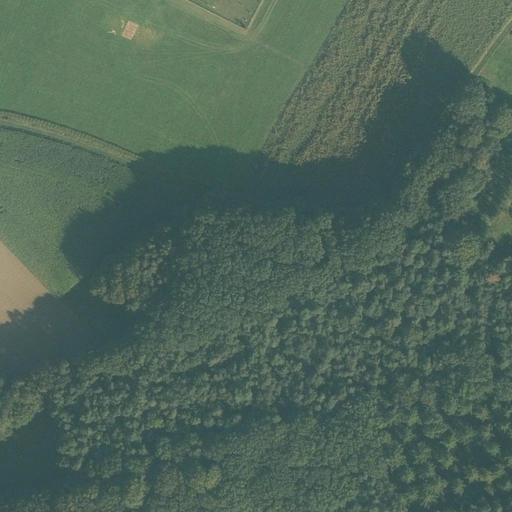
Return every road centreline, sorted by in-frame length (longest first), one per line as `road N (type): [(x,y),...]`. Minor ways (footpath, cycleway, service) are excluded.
road 1 (track): [(0,124),(189,187),(330,202),(387,198)]
road 2 (track): [(0,501),(366,401)]
